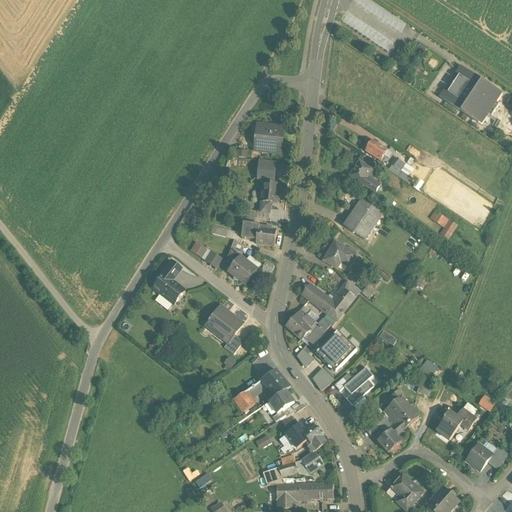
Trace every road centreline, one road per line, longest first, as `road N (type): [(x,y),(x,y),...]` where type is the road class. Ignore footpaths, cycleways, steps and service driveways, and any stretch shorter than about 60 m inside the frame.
road 1 (tertiary): [(272,324),(314,83)]
road 2 (residential): [(314,83),(280,80),(258,91),(161,241)]
road 3 (track): [(443,371),(511,191)]
road 4 (tertiary): [(353,481),(343,442),(280,355),(272,324)]
road 5 (unclassified): [(96,342),(48,511)]
road 6 (residential): [(484,499),(414,448),(353,481)]
road 7 (track): [(0,224),(96,342)]
road 8 (residential): [(161,241),(272,324)]
road 9 (residential): [(161,241),(96,342)]
